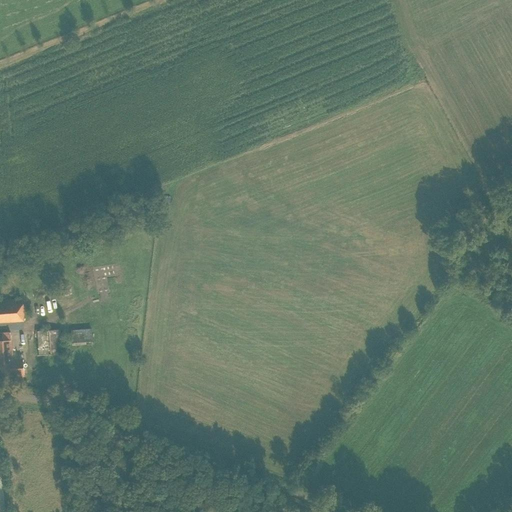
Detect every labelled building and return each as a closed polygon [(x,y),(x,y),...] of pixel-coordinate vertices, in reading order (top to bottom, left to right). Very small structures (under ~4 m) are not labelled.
[(75,297),(84,296),(84,294),(81,280),(89,279),(91,278),(89,270),(71,274),(75,297)] [(55,287),(31,288),(31,299),(55,298),(55,287)] [(23,299),(0,300),(0,321),(24,321),(23,299)] [(91,329),(71,330),(71,346),(92,344),(91,329)] [(39,356),(61,354),(59,330),(37,331),(39,356)] [(11,348),(10,332),(0,332),(0,377),(23,376),(23,360),(12,360),(12,361),(11,348)]
